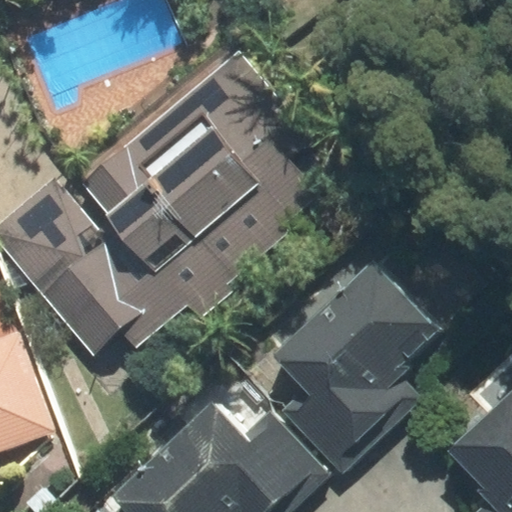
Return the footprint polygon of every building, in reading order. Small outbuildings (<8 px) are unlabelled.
[(287,113),(239,57),(97,179),(78,157),(0,223),(0,235),(98,349),(122,329),(137,347),(187,303),(200,318),(232,291),(226,285),(333,193),(274,124),(287,113)] [(371,262),(274,356),(307,390),(285,410),(344,471),(420,397),(394,371),(437,330),(371,262)] [(0,448),(54,430),(19,332),(0,339),(0,448)] [(495,497),(478,511),(511,511),(511,391),(450,450),(495,497)] [(212,404),(112,497),(125,511),(289,511),(330,474),(270,411),(242,436),(212,404)]
